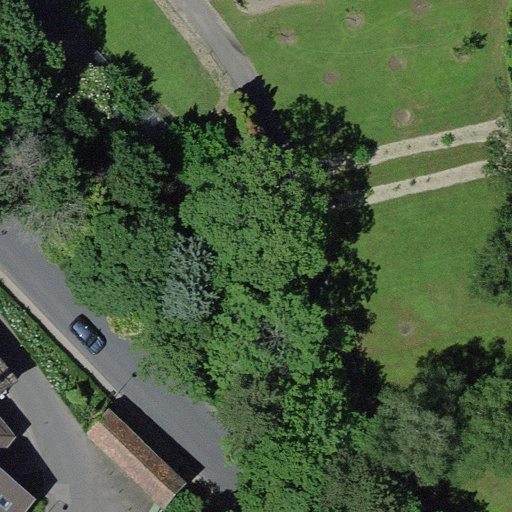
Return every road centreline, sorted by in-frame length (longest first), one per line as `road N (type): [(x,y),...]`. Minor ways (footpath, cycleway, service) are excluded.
road 1 (unclassified): [(0,219),(165,391)]
road 2 (unclassified): [(165,391),(283,511)]
road 3 (residential): [(165,391),(61,511)]
